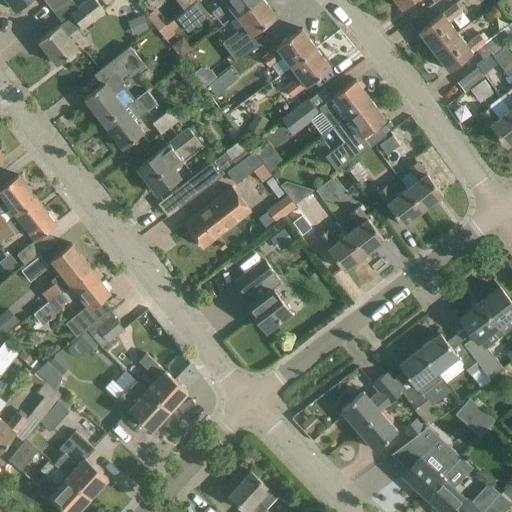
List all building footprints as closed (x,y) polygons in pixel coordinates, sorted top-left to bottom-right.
[(6,0),(16,11),(29,0),(6,0)] [(44,0),(54,12),(68,0),(44,0)] [(86,0),(77,7),(71,0),(68,0),(54,12),(62,22),(72,15),(81,26),(83,29),(105,11),(96,0),(86,0)] [(176,0),(185,10),(197,0),(198,0),(176,0)] [(185,10),(177,17),(182,23),(188,31),(199,23),(209,15),(198,0),(197,0),(185,10)] [(237,16),(257,0),(217,0),(208,7),(216,18),(231,7),(237,16)] [(252,35),(277,16),(264,0),(257,0),(237,16),(244,25),(222,42),(236,61),(259,45),(252,35)] [(395,0),(402,8),(413,0),(395,0)] [(434,51),(457,33),(449,21),(462,11),(456,3),(442,14),(442,13),(419,31),(434,51)] [(148,27),(143,15),(128,22),(133,33),(148,27)] [(511,21),(485,41),(483,43),(491,52),(505,42),(511,37),(511,21)] [(60,24),(39,41),(57,64),(78,49),(68,36),(60,24)] [(159,30),(167,41),(175,34),(173,31),(168,24),(165,26),(159,30)] [(292,67),(316,48),(302,28),(277,46),(278,47),(263,58),(269,66),(283,55),(292,67)] [(485,41),(479,34),(466,44),(457,33),(434,51),(449,70),(472,52),(472,51),(483,43),(485,41)] [(511,74),(511,51),(505,42),(491,52),(494,55),(493,56),(509,77),(511,74)] [(92,110),(103,123),(135,99),(116,75),(138,58),(130,46),(99,70),(108,81),(84,99),(85,100),(87,98),(94,108),(92,110)] [(306,86),(331,68),(316,48),(292,67),(299,77),(285,87),(291,96),(305,86),(306,86)] [(465,92),(484,77),(477,67),(457,82),(465,92)] [(204,86),(217,76),(211,69),(199,78),(204,86)] [(217,78),(207,86),(215,95),(225,88),(217,78)] [(333,126),(370,98),(356,79),(332,97),(319,107),(333,126)] [(511,89),(501,98),(510,109),(511,112),(511,89)] [(147,90),(136,98),(147,111),(157,103),(155,100),(147,90)] [(213,100),(211,96),(179,120),(179,121),(178,121),(183,127),(216,103),(213,100)] [(135,121),(147,111),(136,98),(135,99),(103,123),(114,137),(116,136),(124,146),(122,147),(123,148),(144,132),(135,121)] [(293,134),(320,114),(308,98),(281,118),(293,134)] [(362,136),(386,119),(370,98),(333,126),(344,141),(325,155),(337,171),(370,146),(362,136)] [(501,98),(481,113),(506,146),(511,141),(511,112),(510,109),(501,98)] [(179,121),(179,120),(170,109),(152,123),(161,134),(178,121),(179,121)] [(256,113),(246,130),(259,137),(268,120),(256,113)] [(181,159),(183,162),(203,147),(189,128),(159,151),(137,167),(158,194),(180,178),(172,167),(181,159)] [(387,154),(400,145),(393,135),(380,144),(387,154)] [(208,185),(226,172),(226,171),(253,151),(244,138),(198,172),(208,185)] [(253,151),(226,171),(226,172),(236,184),(253,171),(262,182),(272,175),(254,150),(253,151)] [(358,161),(348,168),(359,183),(369,176),(358,161)] [(406,188),(423,210),(443,194),(418,161),(409,168),(418,179),(406,188)] [(208,185),(198,172),(174,190),(185,204),(208,185)] [(0,228),(37,199),(18,174),(0,189),(0,193),(6,201),(0,205),(0,228)] [(423,210),(406,188),(395,197),(386,185),(377,192),(403,225),(423,210)] [(184,224),(203,248),(251,210),(232,186),(184,224)] [(314,192),(304,200),(309,207),(319,199),(314,192)] [(288,195),(274,205),(282,216),(296,206),(288,195)] [(37,199),(0,228),(0,239),(1,241),(13,232),(15,235),(26,227),(36,240),(57,224),(37,199)] [(364,255),(384,239),(359,206),(351,213),(359,224),(347,233),(364,255)] [(298,208),(288,215),(306,239),(316,231),(298,208)] [(284,227),(270,238),(279,250),(292,239),(284,227)] [(364,255),(347,233),(337,241),(328,230),(319,237),(344,270),(364,255)] [(25,265),(38,254),(30,243),(17,254),(25,265)] [(53,284),(42,293),(48,301),(91,268),(72,243),(51,259),(61,272),(50,280),(53,284)] [(39,256),(21,270),(30,280),(47,266),(39,256)] [(243,276),(235,282),(244,293),(252,304),(248,307),(266,330),(280,318),(290,311),(286,307),(273,290),(282,283),(273,271),(264,260),(243,276)] [(76,336),(109,310),(101,300),(110,292),(91,268),(48,301),(34,312),(36,314),(35,315),(42,324),(50,318),(53,319),(55,317),(56,314),(57,313),(57,312),(64,307),(62,305),(67,300),(69,303),(79,295),(87,305),(65,322),(76,336)] [(511,324),(507,319),(511,315),(511,302),(500,287),(480,302),(504,334),(511,327),(511,324)] [(487,347),(504,334),(480,302),(459,318),(466,327),(456,334),(472,355),(489,378),(501,369),(503,368),(487,347)] [(0,329),(4,335),(19,321),(8,308),(0,314),(0,329)] [(101,345),(103,347),(124,329),(109,310),(76,336),(77,337),(87,329),(100,346),(101,345)] [(77,339),(89,352),(98,344),(86,331),(77,339)] [(419,349),(438,372),(459,357),(440,333),(419,349)] [(0,408),(5,402),(0,397),(0,390),(4,385),(0,381),(0,376),(18,353),(6,340),(0,346),(0,408)] [(438,373),(438,372),(419,349),(399,364),(421,393),(411,401),(421,413),(420,414),(428,424),(440,416),(423,393),(442,378),(438,373)] [(71,365),(58,352),(48,362),(61,376),(71,365)] [(148,390),(170,411),(188,391),(146,352),(138,361),(158,379),(148,390)] [(472,355),(462,363),(481,389),(492,381),(489,378),(472,355)] [(497,383),(501,380),(501,369),(489,378),(492,381),(497,383)] [(358,430),(380,411),(403,391),(386,372),(373,384),(380,391),(370,399),(363,391),(341,410),(358,430)] [(152,430),(170,411),(148,390),(137,379),(126,391),(125,390),(118,398),(152,430)] [(44,397),(31,413),(41,420),(62,394),(47,380),(41,387),(37,391),(44,397)] [(63,394),(57,400),(67,408),(72,402),(63,394)] [(358,430),(375,450),(397,431),(380,411),(358,430)] [(0,451),(15,434),(14,433),(26,419),(18,412),(7,424),(0,418),(0,451)] [(488,413),(474,429),(480,435),(494,419),(488,413)] [(314,414),(303,423),(311,432),(322,422),(314,414)] [(416,418),(404,428),(411,436),(423,428),(416,418)] [(64,452),(54,463),(68,476),(91,497),(108,478),(86,458),(95,448),(75,430),(59,448),(64,452)] [(9,460),(21,470),(38,449),(26,438),(24,441),(9,460)] [(420,455),(402,474),(425,496),(443,476),(451,468),(461,457),(462,456),(454,449),(443,460),(442,459),(434,467),(420,455)] [(443,476),(425,496),(436,506),(433,509),(433,511),(452,511),(465,497),(454,487),(472,467),(461,457),(451,468),(443,476)] [(46,475),(37,485),(67,511),(76,511),(91,497),(68,476),(54,463),(49,460),(40,470),(46,475)] [(251,471),(228,495),(245,511),(244,511),(270,511),(267,508),(278,496),(251,471)] [(511,499),(511,498),(511,483),(510,482),(502,491),(511,499)] [(504,511),(511,503),(499,492),(482,511),(504,511)] [(465,497),(452,511),(481,511),(482,511),(466,498),(465,497)]
